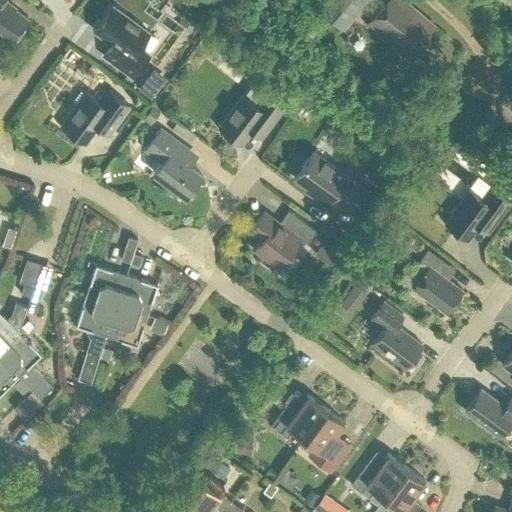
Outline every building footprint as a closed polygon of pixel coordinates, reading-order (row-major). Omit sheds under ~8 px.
[(0,0),(0,31),(11,40),(28,17),(4,0),(0,0)] [(343,28),(366,0),(326,0),(319,8),(343,28)] [(409,56),(435,25),(405,0),(385,0),(367,21),(409,56)] [(133,76),(149,53),(138,45),(149,31),(112,3),(93,28),(111,41),(102,54),(133,76)] [(314,16),(305,26),(314,33),(323,24),(314,16)] [(233,47),(223,61),(235,70),(246,56),(233,47)] [(154,66),(138,89),(151,98),(167,76),(154,66)] [(129,104),(107,88),(98,100),(85,90),(84,92),(80,89),(73,99),(76,102),(61,124),(85,141),(100,120),(111,128),(129,104)] [(284,105),(264,90),(255,103),(243,93),(219,125),(240,142),(256,121),(266,128),(284,105)] [(152,123),(160,110),(152,105),(143,117),(152,123)] [(185,194),(201,173),(189,164),(197,154),(160,127),(145,147),(161,159),(153,171),(185,194)] [(345,173),(312,149),(293,175),(327,200),(330,195),(347,207),(366,181),(348,168),(345,173)] [(385,155),(369,176),(383,187),(396,170),(399,165),(385,155)] [(510,200),(490,185),(481,198),(469,189),(445,221),(466,237),(482,216),(492,224),(510,200)] [(316,228),(288,208),(279,221),(263,210),(250,229),(261,237),(254,247),(278,266),(299,237),(306,242),(316,228)] [(417,249),(423,239),(414,234),(408,244),(417,249)] [(130,260),(137,237),(129,235),(121,258),(130,260)] [(4,236),(1,244),(9,246),(12,238),(4,236)] [(441,273),(449,263),(427,247),(420,257),(412,268),(405,267),(402,271),(406,278),(404,280),(412,287),(445,311),(462,288),(441,273)] [(139,263),(142,254),(133,251),(130,261),(139,263)] [(21,292),(29,294),(40,261),(27,257),(19,279),(24,281),(21,292)] [(40,261),(29,294),(30,295),(26,308),(34,311),(42,287),(46,288),(54,265),(40,261)] [(116,303),(126,272),(95,262),(85,293),(116,303)] [(116,303),(147,313),(157,282),(126,272),(116,303)] [(360,277),(351,289),(362,298),(371,286),(360,277)] [(116,303),(85,293),(75,324),(85,327),(89,335),(85,350),(86,350),(77,377),(90,381),(99,354),(102,345),(106,334),(116,303)] [(404,365),(421,342),(395,323),(402,313),(383,299),(370,316),(383,326),(371,341),(404,365)] [(0,346),(18,329),(26,304),(15,301),(11,314),(6,316),(0,310),(0,346)] [(137,344),(147,313),(116,303),(106,334),(137,344)] [(419,315),(414,325),(432,335),(437,326),(419,315)] [(155,316),(148,328),(160,334),(166,322),(155,316)] [(18,329),(0,346),(0,356),(18,375),(18,374),(32,388),(39,395),(52,383),(45,376),(31,361),(41,352),(18,329)] [(112,347),(103,345),(102,345),(99,354),(109,357),(112,347)] [(511,348),(501,363),(511,370),(511,348)] [(0,391),(18,375),(0,356),(0,391)] [(504,404),(480,386),(464,409),(498,434),(509,418),(511,419),(511,394),(504,404)] [(25,418),(43,401),(32,389),(14,406),(25,418)] [(292,428),(303,436),(325,406),(307,393),(294,411),(284,404),(270,423),(286,436),(292,428)] [(325,406),(303,436),(313,444),(307,452),(330,469),(349,443),(334,432),(343,420),(344,421),(345,420),(325,406)] [(365,463),(350,483),(360,490),(378,503),(406,465),(386,451),(386,452),(387,453),(374,470),(365,463)] [(378,503),(374,509),(378,511),(413,511),(420,504),(410,497),(423,479),(424,481),(425,479),(406,465),(378,503)] [(220,511),(230,499),(202,478),(179,511),(180,511),(220,511)] [(271,495),(277,484),(270,480),(263,490),(271,495)] [(448,510),(454,490),(443,487),(437,507),(448,510)] [(310,489),(303,499),(312,506),(320,496),(310,489)] [(314,508),(319,511),(352,511),(325,492),(314,508)] [(511,511),(511,497),(508,509),(494,504),(491,511),(511,511)] [(249,511),(230,499),(220,511),(249,511)]
